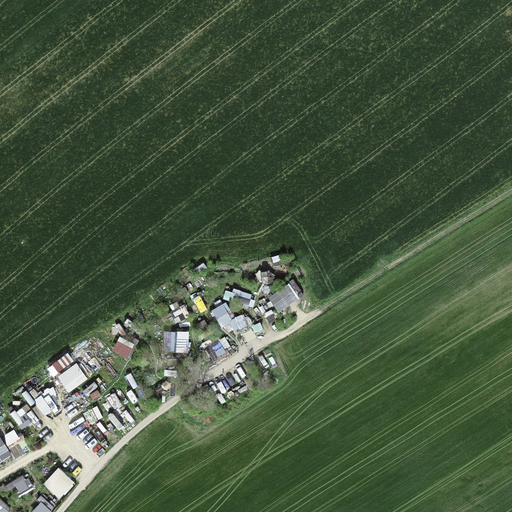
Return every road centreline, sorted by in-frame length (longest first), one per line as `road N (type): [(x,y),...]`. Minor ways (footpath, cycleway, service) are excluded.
road 1 (track): [(60,511),(102,462),(176,399),(511,191)]
road 2 (motorway): [(157,511),(101,248),(16,0)]
road 3 (motorway): [(0,184),(67,511)]
